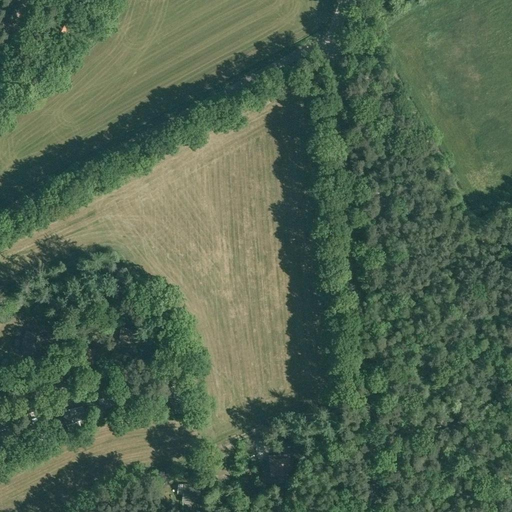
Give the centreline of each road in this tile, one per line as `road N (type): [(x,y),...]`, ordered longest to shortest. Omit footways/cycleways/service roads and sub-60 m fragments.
road 1 (unclassified): [(373,511),(334,34)]
road 2 (unclassified): [(0,214),(334,34)]
road 3 (track): [(0,401),(67,398),(130,370)]
